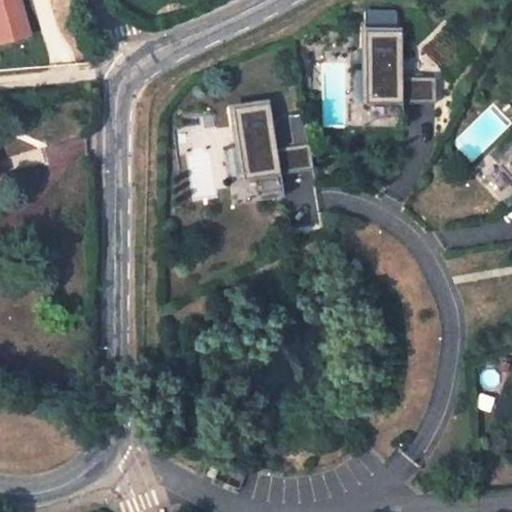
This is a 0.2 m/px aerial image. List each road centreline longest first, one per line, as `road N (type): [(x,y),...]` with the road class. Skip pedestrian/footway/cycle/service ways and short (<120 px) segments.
road 1 (tertiary): [(116,450),(123,419),(115,138),(131,65)]
road 2 (tertiary): [(131,65),(175,29),(251,0)]
road 3 (track): [(0,83),(131,65)]
road 4 (tertiary): [(0,488),(60,489),(116,450)]
